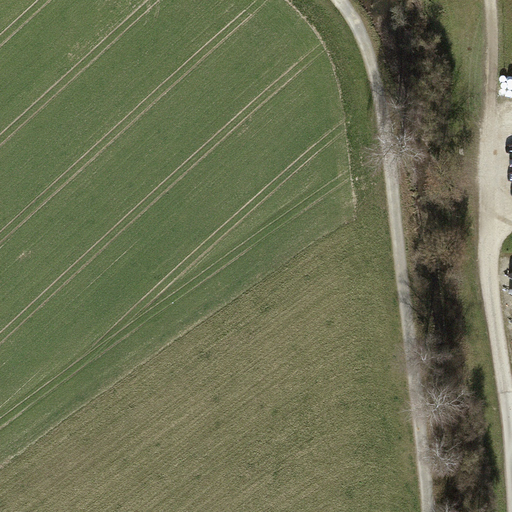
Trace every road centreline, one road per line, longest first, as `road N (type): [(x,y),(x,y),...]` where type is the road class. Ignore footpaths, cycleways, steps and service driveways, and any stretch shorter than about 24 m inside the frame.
road 1 (track): [(341,0),(367,45),(384,112),(428,511)]
road 2 (track): [(511,452),(486,260),(490,0)]
